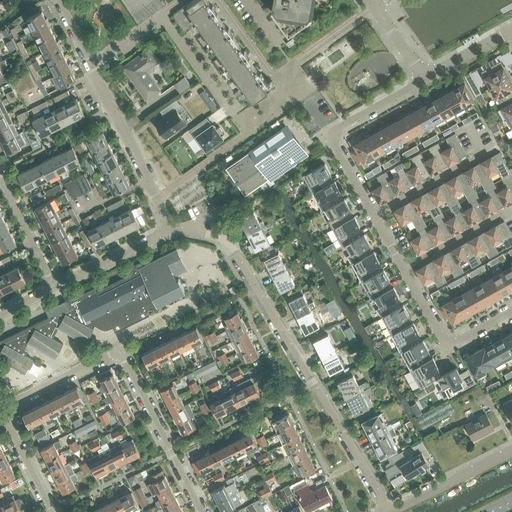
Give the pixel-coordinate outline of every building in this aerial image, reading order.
[(9,0),(4,0),(2,1),(9,10),(12,8),(9,2),(11,1),(9,0)] [(192,0),(184,6),(175,13),(174,14),(173,15),(173,16),(174,17),(184,32),(185,32),(185,31),(196,23),(197,22),(253,101),(262,95),(268,90),(262,82),(266,80),(260,73),(257,75),(247,60),(250,58),(244,50),(241,52),(231,37),(234,35),(228,28),(225,30),(215,15),(218,13),(212,5),(212,6),(207,0),(192,0)] [(268,0),(274,7),(289,29),(311,14),(310,13),(306,16),(305,14),(311,10),(311,7),(312,7),(312,6),(312,0),(268,0)] [(26,19),(30,25),(23,28),(26,34),(32,31),(33,31),(48,23),(42,11),(26,19)] [(33,31),(38,42),(53,34),(48,23),(33,31)] [(38,42),(44,53),(59,45),(53,34),(38,42)] [(12,39),(6,42),(11,51),(16,48),(12,39)] [(17,43),(21,50),(25,48),(21,40),(17,43)] [(44,53),(49,64),(65,56),(59,45),(44,53)] [(29,56),(25,48),(21,50),(25,58),(29,56)] [(154,67),(155,66),(154,66),(154,65),(154,64),(153,64),(157,61),(148,50),(124,67),(147,98),(158,90),(144,70),(147,69),(147,70),(148,70),(149,70),(150,70),(152,70),(154,69),(154,68),(154,67)] [(49,64),(55,76),(70,68),(65,56),(49,64)] [(4,75),(1,68),(8,64),(5,59),(0,61),(0,84),(12,79),(8,72),(4,75)] [(485,77),(482,72),(500,62),(503,67),(504,67),(501,61),(482,72),(485,77)] [(485,77),(490,88),(509,77),(511,76),(507,70),(506,71),(503,67),(500,62),(482,72),(485,77)] [(76,79),(70,68),(55,76),(61,87),(76,79)] [(29,73),(24,76),(30,88),(36,85),(29,73)] [(24,76),(18,78),(25,91),(30,88),(24,76)] [(497,98),(500,103),(511,95),(511,78),(511,76),(509,77),(490,88),(496,98),(497,98)] [(174,85),(180,94),(191,86),(184,77),(174,85)] [(485,77),(484,77),(496,99),(497,98),(496,98),(490,88),(485,77)] [(19,94),(25,91),(18,78),(13,81),(19,94)] [(455,88),(454,89),(464,107),(475,101),(465,83),(463,84),(463,83),(459,85),(459,86),(455,88)] [(479,87),(473,91),(476,96),(482,93),(479,87)] [(445,94),(444,94),(454,112),(464,107),(454,89),(453,89),(449,92),(449,90),(445,93),(445,94)] [(68,90),(61,94),(63,98),(68,96),(70,95),(68,90)] [(56,102),(63,98),(61,94),(53,97),(56,102)] [(436,99),(434,100),(444,118),(454,112),(444,94),(443,95),(443,94),(439,96),(439,97),(436,99)] [(502,108),(507,118),(511,115),(511,95),(500,103),(502,107),(502,108)] [(77,98),(71,101),(68,96),(63,98),(66,103),(74,120),(85,114),(77,98)] [(168,114),(156,123),(160,130),(162,132),(166,138),(186,124),(176,109),(181,105),(177,99),(163,108),(165,111),(168,114)] [(425,105),(424,105),(434,124),(444,118),(434,100),(433,101),(429,103),(429,101),(425,104),(425,105)] [(66,103),(55,109),(63,125),(74,120),(66,103)] [(34,113),(42,109),(39,105),(32,109),(34,113)] [(416,110),(414,111),(424,129),(434,124),(424,105),(423,106),(423,105),(419,107),(419,108),(416,110)] [(502,108),(502,107),(501,108),(511,127),(511,126),(507,118),(502,108)] [(55,109),(44,114),(52,130),(63,125),(55,109)] [(0,115),(0,128),(10,124),(13,123),(7,111),(4,113),(0,115)] [(405,116),(404,116),(414,135),(424,129),(414,111),(413,112),(409,114),(409,113),(405,115),(405,116)] [(476,112),(469,116),(472,120),(479,116),(476,112)] [(41,136),(52,130),(44,114),(33,120),(41,136)] [(396,121),(394,122),(404,140),(414,135),(404,116),(403,117),(403,116),(399,118),(399,119),(396,121)] [(464,124),(472,120),(469,116),(462,120),(464,124)] [(206,117),(189,130),(194,138),(201,148),(204,146),(205,147),(207,149),(213,145),(214,146),(220,141),(219,140),(218,138),(221,136),(224,133),(219,126),(216,128),(213,124),(211,125),(206,117)] [(492,120),(487,123),(490,128),(495,125),(492,120)] [(386,127),(384,127),(395,146),(404,140),(394,122),(393,123),(389,125),(389,124),(385,126),(386,127)] [(0,128),(0,137),(2,142),(15,135),(18,133),(13,123),(10,124),(0,128)] [(456,123),(449,127),(452,131),(459,127),(456,123)] [(292,135),(285,126),(249,152),(246,153),(225,168),(245,196),(266,181),(268,179),(305,154),(292,135)] [(30,142),(38,138),(33,127),(25,131),(30,142)] [(376,132),(375,133),(385,151),(395,146),(384,127),(383,128),(383,127),(379,129),(379,130),(376,132)] [(444,135),(452,131),(449,127),(442,131),(444,135)] [(86,140),(92,151),(108,143),(103,132),(86,140)] [(366,138),(365,139),(375,157),(385,151),(375,133),(373,134),(369,136),(369,135),(365,137),(366,138)] [(451,147),(442,151),(450,165),(458,160),(467,155),(455,133),(446,138),(451,147)] [(306,153),(293,134),(292,135),(305,154),(306,153)] [(437,134),(429,138),(432,142),(439,138),(437,134)] [(21,146),(15,135),(2,142),(8,153),(21,146)] [(203,146),(203,147),(206,151),(225,138),(222,135),(224,138),(206,151),(203,146)] [(424,146),(432,142),(429,138),(422,142),(424,146)] [(502,138),(497,141),(500,146),(505,144),(502,138)] [(364,163),(375,157),(365,139),(363,139),(359,141),(359,140),(355,142),(356,143),(354,144),(357,149),(352,152),(359,165),(364,162),(364,163)] [(80,142),(76,145),(80,152),(84,150),(80,142)] [(92,151),(97,162),(114,153),(108,143),(92,151)] [(433,156),(425,161),(432,174),(441,170),(450,165),(442,151),(438,143),(429,148),(433,156)] [(319,144),(311,150),(315,157),(324,151),(319,144)] [(417,145),(409,149),(412,153),(419,149),(417,145)] [(73,146),(62,152),(70,168),(81,163),(73,146)] [(404,158),(412,153),(409,149),(402,153),(404,158)] [(62,152),(51,157),(59,174),(70,168),(62,152)] [(416,166),(408,170),(407,170),(415,184),(423,179),(432,174),(425,161),(420,152),(411,157),(416,166)] [(490,157),(482,162),(489,175),(497,171),(502,179),(511,174),(509,169),(499,152),(490,157)] [(97,162),(103,173),(119,165),(114,153),(97,162)] [(397,156),(389,160),(392,164),(399,160),(397,156)] [(51,157),(40,163),(48,179),(59,174),(51,157)] [(83,159),(87,167),(92,164),(88,157),(83,159)] [(385,168),(392,164),(389,160),(382,164),(385,168)] [(399,175),(390,180),(398,193),(406,189),(415,184),(407,170),(408,170),(403,162),(394,167),(399,175)] [(480,180),(485,188),(494,183),(489,175),(482,162),(473,167),(464,172),(472,185),(480,180)] [(40,163),(30,168),(38,185),(48,179),(40,163)] [(308,186),(313,194),(331,183),(328,178),(330,177),(328,175),(331,173),(325,163),(314,169),(303,176),(308,186)] [(96,172),(92,164),(87,167),(91,174),(96,172)] [(103,173),(108,183),(125,175),(119,165),(103,173)] [(27,190),(38,185),(30,168),(19,174),(27,190)] [(367,179),(375,174),(372,170),(364,174),(367,179)] [(389,198),(398,193),(390,180),(386,171),(377,177),(381,185),(372,190),(380,203),(389,198)] [(463,190),(468,198),(477,193),(472,185),(464,172),(456,176),(447,181),(454,195),(455,194),(463,190)] [(85,174),(75,179),(77,183),(82,181),(87,179),(85,174)] [(511,175),(511,174),(502,179),(506,187),(498,191),(498,192),(506,205),(511,201),(511,175)] [(130,186),(125,175),(108,183),(114,194),(130,186)] [(97,186),(98,188),(102,186),(99,178),(94,181),(97,186)] [(65,184),(68,188),(73,186),(77,183),(75,179),(65,184)] [(92,189),(87,179),(82,181),(88,191),(92,189)] [(83,193),(88,191),(82,181),(77,183),(83,193)] [(335,181),(331,183),(313,194),(318,204),(323,212),(326,210),(325,210),(334,205),(341,201),(338,196),(340,195),(338,192),(340,191),(335,181)] [(446,199),(450,208),(459,202),(455,194),(454,195),(447,181),(438,186),(430,191),(437,204),(446,199)] [(78,196),(83,193),(77,183),(73,186),(78,196)] [(489,196),(481,201),(488,215),(497,210),(506,205),(498,192),(498,191),(494,183),(485,188),(489,196)] [(60,184),(52,187),(55,192),(62,188),(60,184)] [(73,198),(78,196),(73,186),(68,188),(73,198)] [(48,196),(55,192),(52,187),(45,191),(48,196)] [(33,203),(44,197),(41,191),(30,197),(33,203)] [(428,209),(433,217),(442,212),(437,204),(430,191),(421,196),(412,200),(420,214),(428,209)] [(472,206),(464,211),(463,211),(471,224),(479,219),(488,215),(481,201),(477,193),(468,198),(472,206)] [(122,199),(115,202),(117,207),(124,204),(122,199)] [(345,199),(341,201),(334,205),(325,210),(326,210),(331,219),(328,221),(332,229),(351,219),(351,218),(348,213),(349,212),(348,210),(350,209),(345,199)] [(36,208),(41,219),(57,211),(51,200),(36,208)] [(411,219),(416,227),(425,222),(420,214),(412,200),(404,205),(395,210),(402,224),(411,219)] [(110,211),(117,207),(115,202),(107,206),(110,211)] [(455,216),(446,220),(454,234),(462,229),(471,224),(463,211),(464,211),(459,202),(450,208),(455,216)] [(103,213),(101,209),(93,213),(95,217),(103,213)] [(132,209),(121,214),(129,230),(140,225),(132,209)] [(41,219),(47,230),(62,222),(57,211),(41,219)] [(247,234),(264,226),(261,221),(258,222),(253,212),(239,219),(243,227),(247,234)] [(437,225),(429,230),(436,243),(445,239),(454,234),(446,220),(442,212),(433,217),(437,225)] [(121,214),(110,220),(118,236),(129,230),(121,214)] [(354,216),(351,218),(351,219),(332,229),(338,239),(340,244),(342,247),(345,245),(352,241),(361,236),(360,236),(358,231),(359,230),(358,228),(360,226),(354,216)] [(243,227),(239,219),(255,251),(250,241),(247,235),(247,234),(243,227)] [(110,220),(99,225),(107,241),(118,236),(110,220)] [(495,226),(486,231),(494,244),(502,239),(507,248),(511,244),(511,235),(504,221),(495,226)] [(0,224),(0,238),(11,233),(5,222),(0,224)] [(47,230),(52,241),(68,233),(62,222),(47,230)] [(428,248),(436,243),(429,230),(425,222),(416,227),(420,235),(411,240),(419,253),(428,248)] [(96,247),(107,241),(99,225),(88,231),(96,247)] [(267,231),(264,226),(247,234),(247,235),(250,241),(255,251),(269,244),(264,233),(267,231)] [(499,252),(494,244),(486,231),(478,236),(469,240),(476,254),(477,254),(485,249),(490,257),(499,252)] [(16,244),(11,233),(0,238),(0,242),(4,250),(16,244)] [(52,241),(58,252),(73,244),(68,233),(52,241)] [(364,234),(360,236),(361,236),(352,241),(345,245),(350,254),(347,256),(352,264),(370,254),(368,249),(369,248),(368,245),(370,244),(364,234)] [(481,262),(477,254),(476,254),(469,240),(460,245),(452,250),(459,264),(459,263),(468,259),(472,267),(481,262)] [(79,255),(73,244),(58,252),(63,263),(79,255)] [(329,245),(324,248),(327,254),(332,251),(329,245)] [(0,377),(2,374),(0,372),(0,359),(25,373),(25,374),(30,366),(33,360),(33,359),(26,356),(26,355),(29,351),(25,349),(29,343),(55,358),(60,351),(64,344),(63,344),(54,338),(59,328),(86,343),(90,335),(94,329),(93,329),(94,327),(95,325),(102,329),(103,330),(104,330),(105,330),(106,331),(107,331),(108,331),(108,330),(109,330),(110,330),(111,329),(114,328),(116,333),(151,316),(148,311),(156,307),(159,306),(186,293),(182,284),(180,280),(180,279),(178,280),(177,278),(176,277),(178,276),(188,271),(186,266),(178,250),(157,260),(158,261),(146,267),(144,261),(122,272),(125,278),(97,291),(95,287),(82,294),(67,301),(67,300),(46,310),(50,317),(0,341),(0,377)] [(464,272),(459,263),(459,264),(452,250),(443,255),(434,260),(442,273),(450,268),(455,277),(464,272)] [(374,252),(370,254),(352,264),(357,274),(362,282),(370,277),(380,272),(380,271),(377,266),(379,265),(377,263),(380,262),(374,252)] [(263,260),(271,276),(289,267),(286,262),(283,264),(278,253),(263,260)] [(503,253),(496,258),(498,262),(505,258),(503,253)] [(447,281),(442,273),(434,260),(426,265),(417,270),(424,283),(433,278),(438,286),(447,281)] [(146,266),(146,267),(147,266),(146,266),(144,261),(121,272),(124,277),(98,291),(96,287),(68,301),(67,299),(46,310),(49,317),(0,341),(50,317),(46,310),(67,300),(67,301),(74,298),(95,287),(97,291),(125,278),(122,272),(144,261),(146,265),(146,266)] [(483,265),(476,269),(478,273),(485,268),(483,265)] [(19,266),(8,272),(15,287),(26,281),(19,266)] [(511,266),(503,271),(511,286),(511,266)] [(291,273),(289,267),(271,276),(280,292),(294,285),(289,274),(291,273)] [(384,269),(380,271),(380,272),(370,277),(362,282),(367,292),(372,300),(374,298),(390,289),(387,284),(388,283),(387,281),(389,279),(384,269)] [(471,277),(478,273),(476,269),(469,273),(471,277)] [(508,292),(511,289),(511,286),(503,271),(493,277),(503,295),(505,294),(505,295),(509,293),(508,292)] [(8,272),(0,275),(0,283),(4,292),(15,287),(8,272)] [(463,276),(456,280),(458,284),(466,280),(463,276)] [(502,295),(503,295),(493,277),(483,282),(493,300),(499,297),(499,299),(503,296),(502,295)] [(451,288),(458,284),(456,280),(449,284),(451,288)] [(488,303),(493,300),(483,282),(473,288),(483,306),(485,305),(485,306),(489,304),(488,303)] [(238,292),(234,285),(229,288),(231,293),(232,295),(238,292)] [(394,287),(390,289),(374,298),(379,308),(377,309),(382,317),(390,312),(400,307),(397,302),(399,301),(397,298),(399,297),(394,287)] [(482,306),(483,306),(473,288),(464,293),(474,311),(479,308),(479,310),(483,308),(482,306)] [(292,294),(294,298),(302,294),(300,289),(292,294)] [(438,289),(430,294),(433,298),(441,294),(438,289)] [(468,314),(474,311),(464,293),(453,299),(464,317),(465,316),(465,317),(469,315),(468,314)] [(296,317),(310,310),(315,308),(312,302),(308,304),(302,294),(294,298),(288,301),(296,317)] [(334,316),(341,312),(334,299),(327,303),(334,316)] [(458,320),(464,317),(453,299),(443,304),(443,305),(438,308),(445,321),(451,318),(453,323),(455,322),(455,323),(459,321),(458,320)] [(296,317),(288,301),(304,334),(305,334),(296,317)] [(403,305),(400,307),(390,312),(382,317),(387,327),(391,334),(409,325),(409,324),(407,319),(408,318),(407,316),(409,315),(403,305)] [(319,327),(310,310),(296,317),(305,334),(319,327)] [(225,317),(231,328),(243,322),(238,311),(225,317)] [(347,320),(340,323),(342,328),(349,325),(347,320)] [(231,328),(234,334),(229,336),(232,341),(236,339),(249,333),(243,322),(231,328)] [(413,322),(409,324),(409,325),(391,334),(397,344),(401,352),(410,347),(419,342),(416,337),(418,336),(417,334),(419,332),(413,322)] [(142,353),(143,353),(154,348),(164,342),(175,337),(186,331),(197,326),(197,325),(142,353)] [(197,326),(186,331),(193,345),(204,339),(197,326)] [(186,331),(175,337),(182,350),(193,345),(186,331)] [(354,332),(348,336),(351,342),(358,338),(354,332)] [(254,344),(249,333),(236,339),(232,341),(237,352),(242,350),(254,344)] [(313,341),(321,358),(335,351),(327,334),(313,341)] [(175,337),(164,342),(171,356),(182,350),(175,337)] [(511,351),(504,337),(495,343),(504,359),(505,362),(511,357),(511,351)] [(160,361),(149,366),(149,367),(204,339),(193,345),(182,350),(171,356),(160,361)] [(423,340),(419,342),(410,347),(401,352),(406,362),(411,370),(429,360),(426,355),(428,354),(426,351),(429,350),(423,340)] [(321,358),(313,341),(313,342),(329,374),(330,374),(321,358)] [(154,348),(160,361),(171,356),(164,342),(154,348)] [(495,343),(486,348),(485,348),(494,363),(494,364),(496,367),(505,362),(504,359),(495,343)] [(259,355),(254,344),(242,350),(237,352),(242,363),(247,360),(247,361),(259,355)] [(485,346),(475,352),(485,369),(494,364),(494,363),(485,348),(486,348),(485,346)] [(149,366),(160,361),(154,348),(143,353),(149,366)] [(344,367),(335,351),(321,358),(330,374),(344,367)] [(475,375),(477,379),(487,373),(485,369),(475,352),(465,357),(475,375)] [(218,356),(220,361),(227,357),(225,353),(218,356)] [(433,358),(429,360),(411,370),(416,380),(419,385),(420,388),(421,388),(438,379),(438,378),(439,377),(436,372),(438,371),(436,369),(439,368),(433,358)] [(25,373),(0,359),(25,374),(25,373)] [(445,374),(439,377),(438,378),(438,379),(443,388),(439,389),(444,398),(458,391),(458,389),(460,388),(462,390),(476,382),(469,371),(461,376),(456,368),(445,374)] [(102,393),(107,390),(119,384),(113,373),(111,369),(99,375),(101,380),(104,385),(99,387),(102,393)] [(337,383),(345,399),(369,387),(367,382),(363,382),(360,384),(360,385),(357,386),(352,375),(337,383)] [(252,378),(241,384),(243,388),(249,400),(260,395),(254,383),(252,378)] [(107,390),(109,396),(104,399),(106,404),(112,401),(124,395),(119,384),(107,390)] [(161,390),(167,401),(179,395),(173,384),(161,390)] [(230,389),(233,393),(239,405),(249,400),(243,388),(241,384),(230,389)] [(23,413),(24,413),(34,408),(45,402),(56,397),(67,391),(78,386),(78,385),(23,413)] [(78,386),(67,391),(73,405),(84,399),(78,386)] [(368,408),(368,407),(372,405),(366,395),(371,392),(369,387),(345,399),(354,415),(368,408)] [(67,391),(56,397),(63,410),(73,405),(67,391)] [(233,393),(222,399),(228,411),(239,405),(233,393)] [(100,400),(98,395),(91,399),(93,403),(100,400)] [(112,401),(115,407),(109,410),(111,415),(117,412),(130,406),(124,395),(112,401)] [(167,401),(172,412),(184,405),(179,395),(167,401)] [(56,397),(45,402),(52,416),(63,410),(56,397)] [(41,421),(30,426),(30,427),(85,400),(85,399),(84,399),(73,405),(63,410),(52,416),(41,421)] [(217,416),(228,411),(222,399),(211,404),(217,416)] [(423,428),(454,410),(448,399),(417,417),(423,428)] [(45,402),(34,408),(41,421),(52,416),(45,402)] [(199,406),(201,410),(208,407),(206,402),(199,406)] [(172,412),(178,422),(190,416),(184,405),(172,412)] [(135,416),(130,406),(117,412),(118,413),(115,414),(120,423),(122,422),(123,423),(135,417),(135,416)] [(30,426),(41,421),(34,408),(24,413),(30,426)] [(99,415),(101,420),(108,416),(106,412),(99,415)] [(271,419),(278,433),(282,431),(295,425),(289,414),(284,416),(283,413),(271,419)] [(195,427),(199,425),(193,414),(190,416),(178,422),(183,433),(195,427)] [(474,440),(494,429),(486,414),(466,425),(474,440)] [(362,423),(371,441),(388,432),(390,431),(389,430),(384,421),(382,422),(379,415),(362,423)] [(410,420),(406,423),(410,430),(414,427),(410,420)] [(300,436),(295,425),(282,431),(278,433),(283,444),(288,442),(300,436)] [(395,442),(392,436),(396,434),(393,428),(389,430),(390,431),(388,432),(371,441),(380,458),(387,455),(388,458),(398,453),(396,450),(397,450),(393,443),(395,442)] [(58,429),(50,432),(53,437),(60,433),(58,429)] [(252,433),(241,438),(247,450),(258,445),(252,433)] [(41,444),(50,439),(48,434),(38,439),(41,444)] [(256,438),(259,443),(266,439),(264,435),(256,438)] [(283,445),(288,455),(293,453),(305,447),(300,436),(288,442),(283,444),(283,445)] [(241,438),(230,443),(236,456),(247,450),(241,438)] [(69,444),(71,448),(78,445),(81,444),(79,439),(76,440),(69,444)] [(42,450),(47,460),(59,454),(56,448),(62,445),(59,440),(54,443),(42,450)] [(135,442),(123,448),(129,460),(141,455),(135,442)] [(398,454),(398,453),(388,458),(388,459),(390,462),(386,465),(389,469),(386,470),(390,477),(391,479),(392,479),(396,486),(405,480),(402,475),(406,472),(409,477),(414,474),(422,469),(427,467),(426,467),(430,464),(426,457),(430,455),(422,442),(412,447),(418,456),(408,461),(402,452),(398,454)] [(230,443),(219,449),(225,461),(236,456),(230,443)] [(123,448),(121,444),(110,449),(113,453),(119,466),(129,460),(123,448)] [(102,459),(108,471),(119,466),(113,453),(110,449),(110,447),(99,453),(102,459)] [(288,455),(293,466),(298,463),(311,457),(305,447),(293,453),(288,455)] [(219,449),(208,454),(214,466),(225,461),(219,449)] [(0,456),(0,470),(10,465),(5,454),(0,456)] [(47,460),(53,471),(65,465),(59,454),(47,460)] [(208,454),(197,460),(192,462),(198,474),(203,472),(214,466),(208,454)] [(261,464),(266,461),(262,454),(257,456),(261,464)] [(316,468),(311,457),(298,463),(293,466),(299,477),(304,475),(316,468)] [(97,476),(108,471),(102,459),(91,464),(97,476)] [(237,472),(243,470),(240,463),(234,465),(237,472)] [(16,476),(10,465),(0,470),(0,484),(4,482),(16,476)] [(53,471),(58,482),(70,476),(70,475),(65,465),(53,471)] [(248,477),(260,471),(257,465),(245,471),(248,477)] [(151,476),(154,481),(153,481),(158,492),(171,486),(165,475),(165,476),(162,471),(151,476)] [(264,476),(265,478),(265,477),(266,479),(274,475),(272,471),(264,476)] [(76,487),(73,481),(78,478),(75,473),(70,475),(70,476),(58,482),(64,493),(76,487)] [(216,483),(221,480),(218,473),(213,476),(216,483)] [(268,483),(266,479),(265,477),(265,478),(260,480),(264,488),(259,490),(263,498),(273,493),(272,492),(269,485),(268,483)] [(213,491),(219,502),(230,496),(236,493),(236,492),(238,491),(234,483),(225,487),(224,485),(213,491)] [(307,511),(333,499),(326,485),(312,492),(309,484),(297,490),(300,498),(307,511)] [(287,496),(293,493),(289,485),(283,488),(287,496)] [(134,490),(140,502),(147,498),(141,486),(134,490)] [(158,492),(161,498),(155,501),(158,506),(164,503),(176,497),(171,486),(158,492)] [(397,488),(390,492),(394,498),(400,494),(397,488)] [(132,492),(121,498),(122,500),(124,504),(127,510),(128,511),(130,511),(139,508),(137,505),(138,504),(135,498),(133,494),(132,492)] [(233,511),(237,510),(235,506),(241,503),(236,493),(230,496),(219,502),(224,511),(227,510),(228,511),(233,511)] [(21,511),(20,509),(23,508),(25,505),(22,499),(19,498),(15,499),(14,496),(6,500),(8,503),(4,505),(7,511),(21,511)] [(164,503),(168,511),(172,511),(182,508),(176,497),(164,503)] [(115,511),(122,511),(127,510),(124,504),(122,500),(121,498),(111,503),(115,511)] [(266,511),(260,500),(253,503),(258,511),(266,511)] [(115,511),(111,503),(100,508),(101,511),(115,511)] [(250,511),(258,511),(253,503),(247,506),(250,511)]
